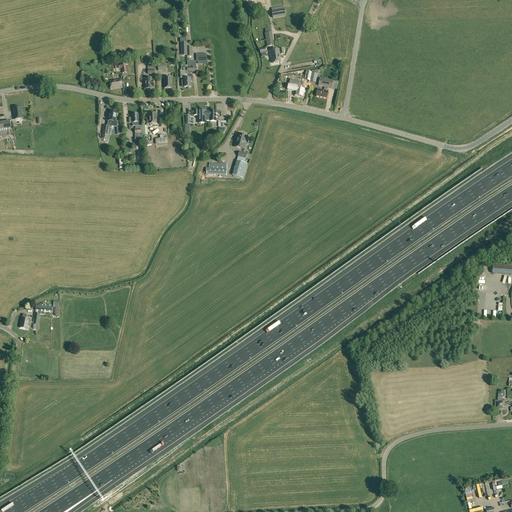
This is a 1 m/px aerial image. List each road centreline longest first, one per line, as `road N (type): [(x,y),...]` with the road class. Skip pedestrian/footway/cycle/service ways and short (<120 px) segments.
road 1 (motorway): [(511,168),(11,511)]
road 2 (unclassified): [(0,92),(60,86),(124,99),(267,102),(455,148),(511,120)]
road 3 (motorway): [(107,474),(511,192)]
road 4 (unclassified): [(314,511),(373,507),(383,495),(387,451),(403,438),(511,424)]
